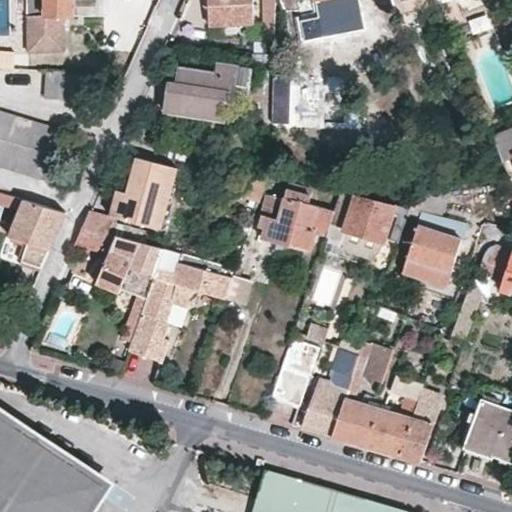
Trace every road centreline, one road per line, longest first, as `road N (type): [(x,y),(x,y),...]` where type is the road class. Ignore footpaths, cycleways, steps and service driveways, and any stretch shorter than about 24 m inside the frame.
road 1 (residential): [(17,368),(506,511)]
road 2 (residential): [(17,368),(174,0)]
